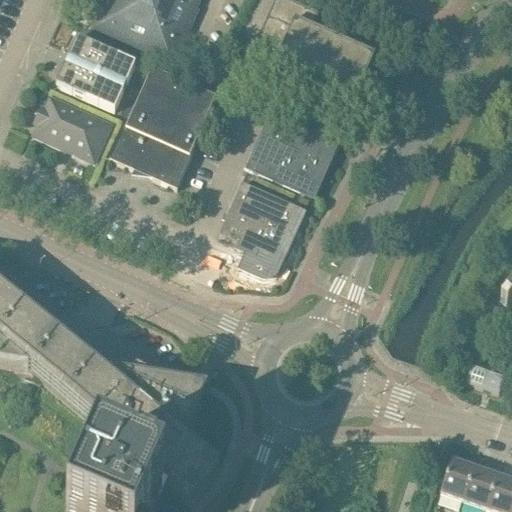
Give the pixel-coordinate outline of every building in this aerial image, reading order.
[(175,65),(203,0),(107,0),(108,0),(95,31),(175,65)] [(374,60),(312,32),(318,18),(278,0),(277,0),(255,50),(247,46),(236,71),(309,104),(316,90),(353,107),(374,60)] [(113,116),(135,68),(76,42),(55,90),(113,116)] [(245,80),(212,66),(202,88),(235,102),(245,80)] [(190,161),(216,102),(151,73),(126,132),(124,131),(109,164),(177,194),(192,161),(190,161)] [(92,166),(108,131),(50,105),(45,115),(44,115),(37,130),(39,130),(34,140),(92,166)] [(312,201),(337,143),(274,116),(249,173),(312,201)] [(242,188),(239,193),(219,239),(238,247),(235,253),(256,262),(259,257),(275,264),(298,212),(242,188)] [(271,288),(280,266),(263,259),(260,267),(264,268),(258,283),(271,288)] [(153,511),(165,488),(192,510),(219,477),(183,447),(206,395),(159,388),(98,378),(0,298),(0,371),(28,376),(40,386),(9,456),(10,457),(0,477),(0,511),(153,511)] [(504,382),(482,374),(474,371),(470,370),(464,387),(482,394),(489,396),(498,399),(504,382)] [(463,508),(475,474),(452,466),(440,500),(463,508)] [(475,511),(487,511),(498,482),(475,474),(463,508),(475,511)] [(511,511),(511,486),(498,482),(487,511),(511,511)]
